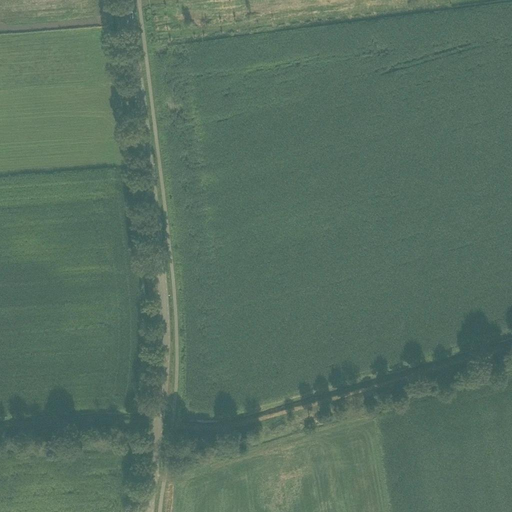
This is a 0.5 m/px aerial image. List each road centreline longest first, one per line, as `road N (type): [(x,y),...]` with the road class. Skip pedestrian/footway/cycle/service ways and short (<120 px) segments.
road 1 (unclassified): [(147,511),(167,347),(126,0)]
road 2 (track): [(171,431),(115,423),(0,429)]
